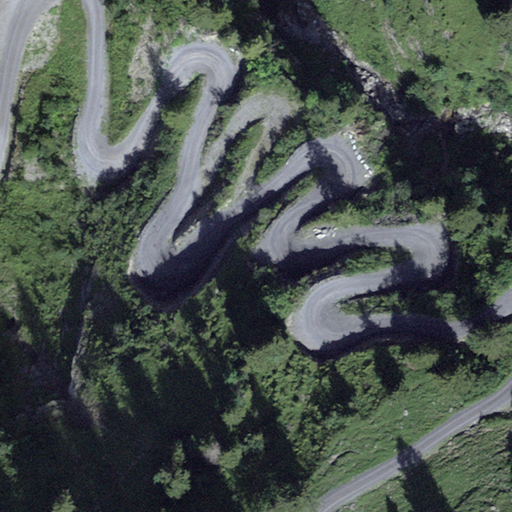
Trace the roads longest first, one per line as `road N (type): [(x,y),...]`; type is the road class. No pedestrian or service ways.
road 1 (track): [(91,0),(98,58),(87,152),(95,161),(127,155),(179,64),(208,54),(217,78),(190,176),(203,174),(255,106),(267,104),(275,110),(245,186),(250,197),(317,152),(348,165),(277,248),(364,234),(424,246),(430,261),(421,270),(328,293),(318,317),(343,328),(389,324),(477,315),(511,300)]
road 2 (track): [(250,197),(208,233),(179,276),(157,272),(149,249),(190,176)]
road 3 (track): [(511,382),(318,511)]
road 4 (track): [(0,123),(31,0)]
